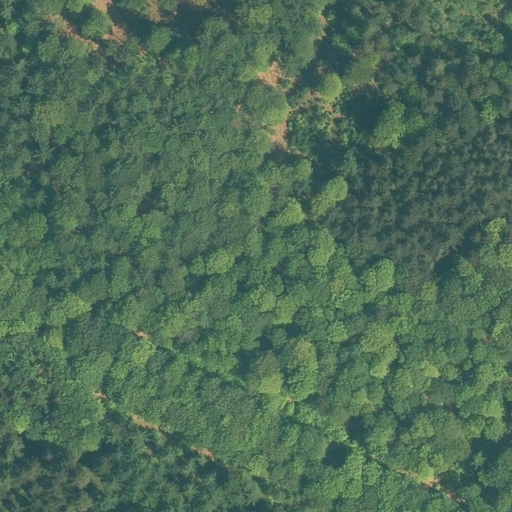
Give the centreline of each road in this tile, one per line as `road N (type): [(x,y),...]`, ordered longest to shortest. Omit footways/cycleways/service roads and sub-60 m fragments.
road 1 (unclassified): [(0,295),(412,511)]
road 2 (unknown): [(271,337),(177,451),(89,467),(34,461),(0,477)]
road 3 (track): [(40,0),(54,216)]
road 4 (track): [(105,511),(89,467),(0,417)]
